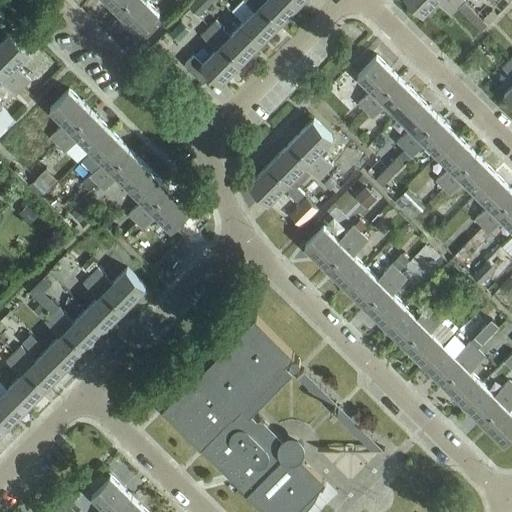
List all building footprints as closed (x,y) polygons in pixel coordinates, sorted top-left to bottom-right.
[(108,0),(120,11),(130,0),(108,0)] [(130,0),(120,11),(142,33),(160,14),(146,0),(130,0)] [(195,0),(189,7),(199,17),(215,0),(195,0)] [(257,9),(243,23),(262,42),(282,22),(258,0),(244,0),(249,5),(251,3),(257,9)] [(258,0),(282,22),(301,3),(297,0),(258,0)] [(458,8),(450,0),(409,0),(424,14),(437,0),(438,0),(444,6),(443,7),(451,15),(458,8)] [(483,19),(465,1),(458,8),(482,31),(489,24),(483,19)] [(217,21),(210,28),(243,61),(262,42),(243,23),(230,37),(224,31),(225,29),(217,21)] [(170,34),(179,43),(191,31),(181,22),(170,34)] [(243,61),(210,28),(203,36),(211,44),(212,42),(218,48),(203,64),(195,55),(185,65),(204,83),(212,75),(221,83),(243,61)] [(12,32),(0,44),(0,64),(24,87),(31,80),(23,72),(21,74),(15,68),(31,51),(12,32)] [(359,103),(366,111),(399,78),(377,56),(358,75),(375,91),(369,97),(367,95),(359,103)] [(511,61),(503,68),(511,76),(511,75),(511,87),(505,95),(511,101),(511,61)] [(0,64),(0,82),(4,79),(10,85),(8,87),(16,95),(24,87),(0,64)] [(386,102),(400,116),(419,97),(399,78),(366,111),(374,118),(382,110),(380,108),(386,102)] [(52,137),(59,144),(92,111),(70,89),(51,108),(67,124),(61,131),(60,129),(52,137)] [(398,142),(405,149),(438,116),(419,97),(400,116),(414,129),(408,136),(406,134),(398,142)] [(79,136),(92,150),(111,131),(92,111),(59,144),(66,152),(74,143),(73,142),(79,136)] [(425,141),(439,155),(458,136),(438,116),(405,149),(413,157),(421,149),(419,147),(425,141)] [(315,119),(293,141),(326,174),(327,173),(332,167),(334,166),(325,158),(324,160),(318,154),(334,137),(315,119)] [(91,176),(98,183),(131,150),(111,131),(92,150),(106,163),(100,169),(99,168),(91,176)] [(437,181),(444,188),(477,155),(458,136),(439,155),(453,168),(447,174),(445,173),(437,181)] [(293,141),(272,162),(291,181),(297,187),(311,173),(319,181),(326,174),(293,141)] [(118,175),(131,188),(150,169),(131,150),(98,183),(105,190),(113,182),(112,181),(118,175)] [(464,180),(478,193),(497,174),(477,155),(444,188),(451,195),(460,187),(458,186),(464,180)] [(272,162),(250,184),(269,203),(285,187),(291,193),(290,194),(298,202),(305,195),(297,187),(291,181),(272,162)] [(130,215),(137,222),(170,189),(150,169),(131,188),(145,202),(139,208),(138,206),(130,215)] [(382,186),(392,176),(385,169),(376,179),(382,186)] [(476,220),(483,227),(511,197),(511,189),(497,174),(478,193),(492,207),(485,213),(484,211),(476,220)] [(29,186),(41,199),(52,187),(40,175),(29,186)] [(330,178),(324,184),(330,191),(337,184),(330,178)] [(367,188),(359,196),(370,207),(378,199),(367,188)] [(170,189),(137,222),(144,229),(152,221),(151,219),(157,213),(173,229),(192,210),(170,189)] [(395,202),(413,220),(426,207),(408,189),(395,202)] [(290,215),(303,227),(320,210),(307,197),(290,215)] [(503,218),(511,227),(511,197),(483,227),(490,234),(498,226),(497,224),(503,218)] [(19,214),(30,225),(39,214),(28,204),(19,214)] [(78,208),(72,214),(80,222),(86,216),(78,208)] [(306,245),(328,267),(361,234),(354,226),(346,235),(347,236),(341,242),(325,226),(306,245)] [(328,267),(348,286),(366,267),(353,254),(359,248),(360,249),(368,241),(361,234),(328,267)] [(473,276),(482,285),(507,260),(498,251),(473,276)] [(402,255),(393,264),(399,270),(408,261),(402,255)] [(83,266),(89,272),(98,264),(91,258),(83,266)] [(348,286),(367,306),(400,272),(393,265),(385,273),(386,275),(380,281),(366,267),(348,286)] [(99,269),(92,276),(125,309),(147,287),(128,268),(112,284),(106,278),(107,277),(99,269)] [(367,306),(387,325),(405,306),(392,292),(398,286),(399,288),(407,280),(400,272),(367,306)] [(100,296),(87,310),(106,328),(125,309),(92,276),(85,283),(93,291),(94,290),(100,296)] [(510,296),(511,294),(511,279),(502,288),(510,296)] [(60,308),(52,299),(45,307),(53,315),(60,308)] [(33,310),(42,320),(49,314),(40,304),(33,310)] [(387,325),(406,344),(439,311),(432,304),(424,312),(425,313),(419,320),(405,306),(387,325)] [(60,308),(53,315),(86,348),(106,328),(87,310),(73,323),(67,317),(69,316),(60,308)] [(406,344),(426,364),(444,345),(431,331),(437,325),(438,326),(446,318),(439,311),(406,344)] [(62,335),(48,349),(67,367),(86,348),(53,315),(46,322),(54,330),(56,329),(62,335)] [(301,365),(301,364),(301,363),(301,362),(300,360),(299,360),(298,359),(296,359),(294,359),(293,360),(292,361),(292,362),(291,363),(291,364),(289,366),(287,364),(295,355),(256,316),(250,323),(246,323),(243,325),(238,326),(234,328),(230,330),(226,333),(222,336),(219,339),(216,342),(213,345),(211,349),(209,351),(207,354),(205,359),(204,362),(202,367),(201,372),(163,411),(264,511),(306,511),(307,511),(310,507),(312,505),(314,502),(316,499),(318,496),(319,494),(321,489),(327,483),(299,456),(299,443),(286,443),(265,422),(263,421),(262,421),(260,421),(259,421),(258,422),(251,415),(296,369),(297,369),(299,368),(300,367),(301,366),(301,365)] [(482,345),(499,328),(491,320),(474,337),(482,345)] [(426,364),(445,383),(478,350),(471,342),(463,351),(464,352),(458,358),(444,345),(426,364)] [(22,347),(15,354),(48,387),(67,367),(48,349),(34,362),(28,356),(30,355),(22,347)] [(445,383),(464,402),(483,383),(470,370),(476,364),(477,365),(485,357),(478,350),(445,383)] [(23,374),(9,387),(28,406),(48,387),(15,354),(7,361),(15,369),(17,368),(23,374)] [(464,402),(484,422),(511,393),(511,383),(510,381),(502,389),(503,391),(497,397),(483,383),(464,402)] [(0,416),(9,426),(28,406),(9,387),(0,396),(0,416)] [(511,393),(484,422),(506,443),(511,437),(511,411),(508,408),(511,404),(511,393)] [(0,434),(9,426),(0,416),(0,434)] [(357,424),(365,431),(336,463),(354,480),(389,441),(363,417),(357,424)] [(119,511),(133,498),(111,476),(92,495),(109,511),(107,511),(119,511)] [(147,511),(133,498),(119,511),(147,511)]
